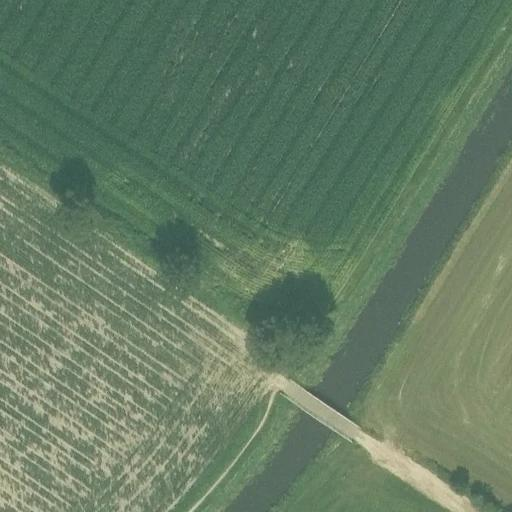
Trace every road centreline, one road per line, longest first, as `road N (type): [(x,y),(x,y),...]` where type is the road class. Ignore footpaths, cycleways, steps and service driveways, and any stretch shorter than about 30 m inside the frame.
road 1 (track): [(280,385),(471,511)]
road 2 (track): [(291,511),(332,463),(367,442),(386,377)]
